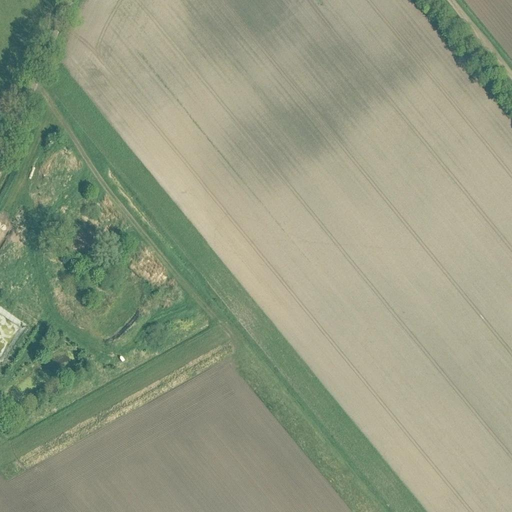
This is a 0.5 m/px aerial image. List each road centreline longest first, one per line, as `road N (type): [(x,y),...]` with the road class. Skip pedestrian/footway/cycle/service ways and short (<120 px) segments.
road 1 (track): [(239,349),(107,193),(52,112),(0,223)]
road 2 (tertiary): [(0,167),(71,0)]
